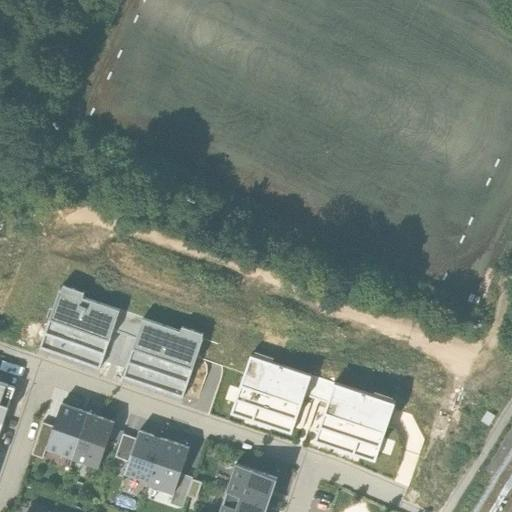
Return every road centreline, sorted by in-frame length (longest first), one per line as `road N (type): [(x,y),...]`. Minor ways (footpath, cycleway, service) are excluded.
road 1 (residential): [(46,371),(312,460)]
road 2 (residential): [(0,504),(46,371)]
